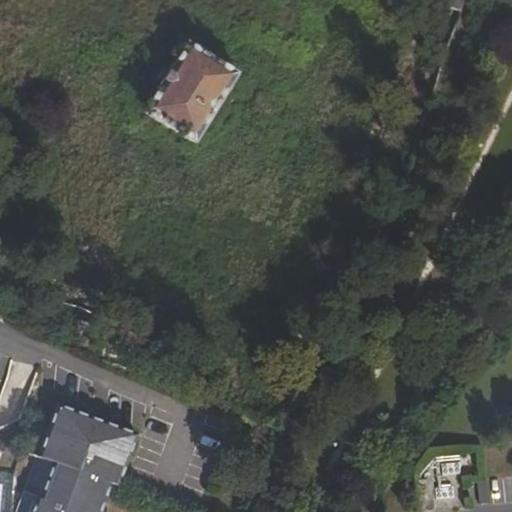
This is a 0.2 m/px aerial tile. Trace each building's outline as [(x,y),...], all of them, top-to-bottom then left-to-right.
[(466,0),(437,0),(436,4),(462,13),(466,0)] [(238,78),(187,46),(145,115),(197,147),(238,78)] [(138,436),(57,407),(40,459),(53,464),(110,484),(120,488),(138,436)] [(99,511),(110,484),(53,464),(42,495),(36,499),(31,511),(99,511)] [(431,476),(417,478),(422,510),(435,508),(431,476)]
